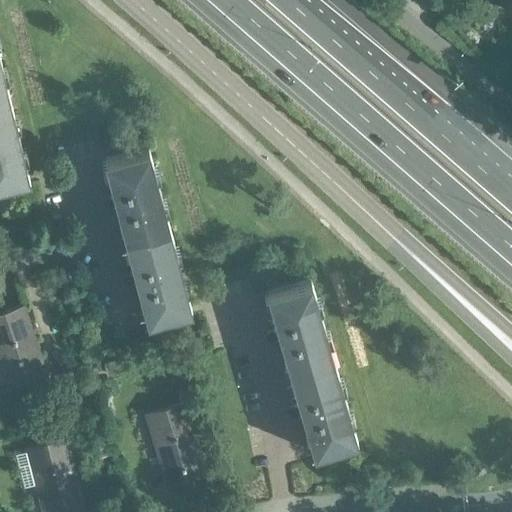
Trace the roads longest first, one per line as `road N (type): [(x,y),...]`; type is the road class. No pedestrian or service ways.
road 1 (primary): [(511,347),(124,0)]
road 2 (motorway): [(216,0),(511,257)]
road 3 (motorway): [(511,187),(295,0)]
road 4 (residential): [(511,103),(392,0)]
